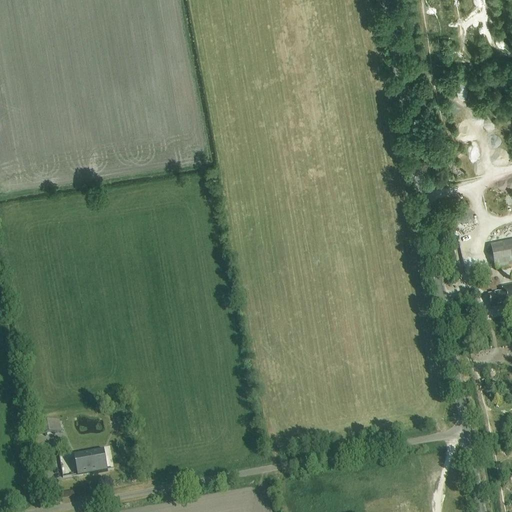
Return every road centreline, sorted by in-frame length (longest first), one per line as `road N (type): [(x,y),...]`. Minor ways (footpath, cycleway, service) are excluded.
road 1 (unclassified): [(465,432),(385,0)]
road 2 (unclassified): [(38,511),(465,432)]
